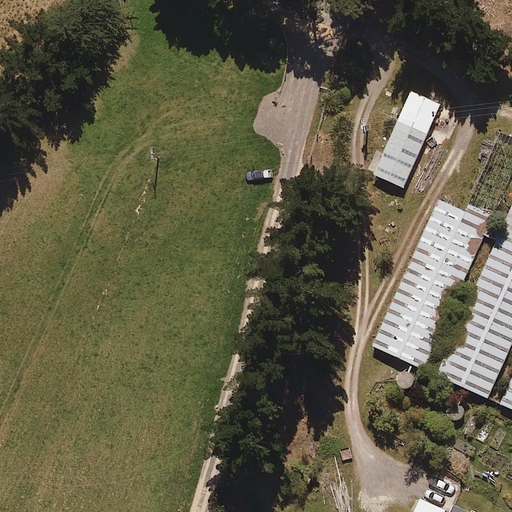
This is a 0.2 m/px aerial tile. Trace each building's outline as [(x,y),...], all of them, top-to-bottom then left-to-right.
[(440,109),(411,96),(374,179),(404,192),(440,109)] [(400,391),(409,391),(412,388),(421,369),(425,371),(494,218),(452,199),(432,243),(424,239),(374,348),(411,364),(405,375),(399,377),(396,383),(400,391)] [(395,205),(380,206),(380,222),(395,222),(395,205)] [(456,423),(461,421),(464,416),(463,411),(473,391),(489,398),(511,348),(511,213),(438,374),(465,387),(455,406),(449,409),(447,414),(448,420),(452,422),(456,423)] [(511,381),(502,404),(511,408),(511,438),(511,441),(511,447),(511,446),(511,381)] [(448,510),(420,497),(413,511),(475,511),(452,502),(448,510)]
